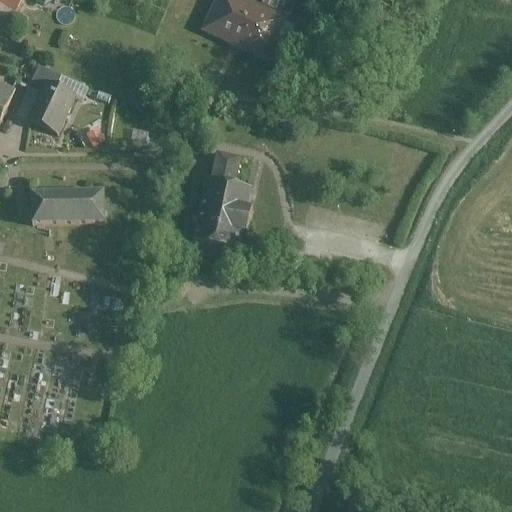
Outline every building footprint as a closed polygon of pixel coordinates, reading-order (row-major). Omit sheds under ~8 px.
[(0,0),(0,2),(15,12),(22,0),(0,0)] [(246,5),(247,0),(287,0),(295,3),(296,0),(214,0),(199,35),(266,65),(285,23),(246,5)] [(43,94),(49,97),(56,82),(34,72),(23,94),(39,102),(43,94)] [(26,131),(53,143),(70,106),(49,97),(43,94),(39,102),(26,131)] [(187,252),(235,261),(247,200),(231,197),(237,168),(205,162),(187,252)] [(104,198),(33,200),(34,231),(105,229),(104,198)]
